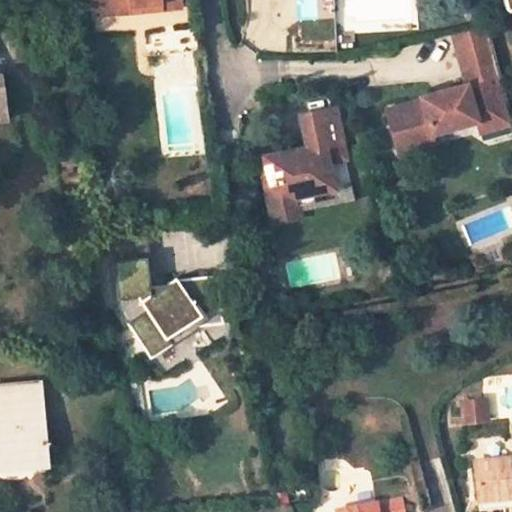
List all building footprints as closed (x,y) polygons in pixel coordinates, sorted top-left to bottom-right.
[(160,2),(176,0),(88,0),(90,11),(109,8),(111,16),(160,8),(160,2)] [(178,0),(176,0),(160,2),(160,8),(178,10),(178,0)] [(90,11),(93,21),(111,16),(109,8),(90,11)] [(499,116),(489,76),(498,74),(485,24),(453,32),(467,86),(453,91),(453,87),(436,92),(436,95),(405,103),(389,120),(394,139),(401,137),(435,144),(446,129),(477,121),(494,128),(499,116)] [(198,48),(194,28),(141,36),(144,55),(198,48)] [(0,119),(8,118),(3,74),(0,74),(0,119)] [(494,128),(511,124),(498,74),(489,76),(499,116),(494,128)] [(389,120),(405,103),(386,109),(389,120)] [(265,163),(260,164),(269,208),(296,202),(295,193),(315,190),(332,187),(327,160),(344,156),(334,106),(300,112),(306,146),(302,151),(294,153),(288,149),(263,154),(265,163)] [(494,128),(477,121),(480,132),(494,128)] [(449,140),(446,129),(435,144),(449,140)] [(398,154),(435,144),(401,137),(394,139),(398,154)] [(315,190),(295,193),(296,202),(317,198),(315,190)] [(296,202),(269,208),(272,220),(299,214),(296,202)] [(149,246),(122,249),(129,298),(142,296),(149,305),(131,317),(153,350),(172,337),(168,332),(181,321),(217,317),(216,307),(219,306),(217,280),(213,280),(212,269),(177,273),(175,271),(168,278),(154,280),(149,246)] [(41,377),(0,381),(0,459),(47,455),(41,377)] [(490,412),(482,393),(475,396),(484,415),(490,412)] [(484,415),(475,396),(449,407),(457,427),(484,415)] [(511,475),(505,476),(503,461),(468,466),(473,505),(511,498),(511,475)] [(409,511),(406,494),(341,505),(342,511),(409,511)]
